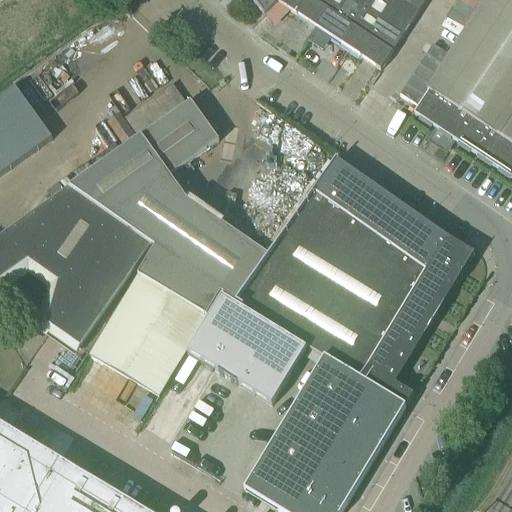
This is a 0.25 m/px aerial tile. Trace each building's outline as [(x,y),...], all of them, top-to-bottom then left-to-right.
[(235,0),(236,1),(241,7),(249,0),(266,21),(279,9),(288,0),(235,0)] [(288,0),(279,9),(316,32),(317,33),(328,16),(325,13),(333,0),(288,0)] [(316,32),(309,43),(318,49),(324,41),(329,44),(330,42),(351,55),(374,21),(341,0),(333,0),(325,13),(328,16),(317,33),(316,32)] [(377,0),(341,0),(374,21),(404,41),(415,24),(377,0)] [(414,0),(377,0),(415,24),(426,8),(414,0)] [(414,117),(414,118),(435,132),(437,133),(445,139),(442,144),(440,147),(449,154),(455,145),(511,182),(511,0),(487,0),(454,51),(449,58),(442,68),(436,78),(429,89),(426,93),(429,95),(414,117)] [(374,21),(351,55),(379,74),(381,75),(404,41),(374,21)] [(432,47),(426,57),(442,68),(449,58),(432,47)] [(426,57),(419,68),(436,78),(442,68),(426,57)] [(419,68),(412,78),(429,89),(436,78),(419,68)] [(412,78),(406,88),(422,98),(426,93),(429,89),(412,78)] [(187,108),(172,87),(122,123),(137,143),(187,108)] [(406,88),(400,97),(416,108),(422,98),(406,88)] [(0,179),(52,142),(15,91),(0,102),(0,179)] [(161,254),(177,265),(223,298),(236,306),(268,260),(209,219),(186,204),(169,180),(219,145),(191,105),(190,105),(187,108),(137,143),(70,191),(123,228),(150,246),(158,252),(161,254)] [(434,315),(447,295),(422,280),(431,265),(425,261),(333,196),(350,172),(336,162),(268,260),(236,306),(264,324),(324,361),(243,493),(274,511),(343,511),(352,497),(413,397),(392,385),(427,327),(430,329),(437,317),(434,315)] [(442,237),(350,172),(333,196),(425,261),(442,237)] [(51,332),(123,228),(70,191),(0,241),(0,293),(28,274),(49,289),(40,324),(51,332)] [(78,350),(150,246),(123,228),(51,332),(78,350)] [(474,257),(448,241),(442,237),(425,261),(431,265),(422,280),(447,295),(469,257),(473,259),(474,257)] [(223,298),(177,265),(161,254),(158,252),(92,360),(160,401),(223,298)] [(223,301),(189,358),(219,377),(218,377),(237,389),(238,388),(271,409),(306,353),(223,301)] [(0,410),(0,422),(10,429),(15,420),(0,410)] [(0,511),(137,511),(134,510),(99,489),(72,472),(0,429),(0,511)]
